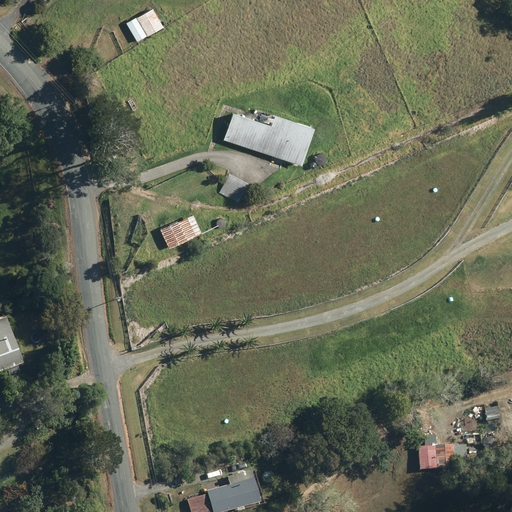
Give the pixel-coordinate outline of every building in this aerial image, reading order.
[(154,6),(128,22),(139,40),(165,24),(154,6)] [(254,116),(233,110),(225,138),(304,162),(316,123),(277,111),(276,115),(257,109),(254,116)] [(249,180),(230,172),(220,192),(240,201),(249,180)] [(195,213),(161,227),(170,246),(203,232),(195,213)] [(0,376),(1,376),(0,372),(0,371),(9,368),(13,379),(23,375),(19,365),(26,362),(8,316),(0,319),(0,376)] [(420,444),(420,468),(455,468),(455,444),(420,444)] [(189,499),(192,511),(239,511),(249,510),(248,507),(265,502),(256,470),(229,477),(230,483),(206,489),(208,494),(189,499)]
